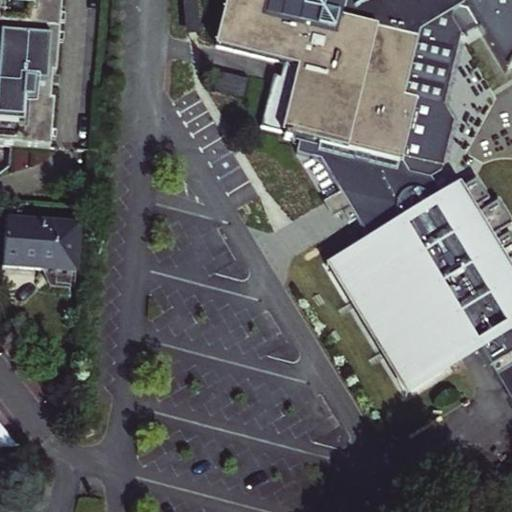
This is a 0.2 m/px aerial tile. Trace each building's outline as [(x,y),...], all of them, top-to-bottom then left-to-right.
[(0,0),(0,148),(48,152),(48,151),(53,151),(53,150),(48,150),(49,144),(49,136),(52,104),(48,104),(50,86),(50,77),(54,77),(56,47),(57,39),(58,27),(58,19),(59,0),(0,0)] [(342,222),(354,242),(311,267),(388,400),(452,363),(463,357),(472,373),(474,372),(478,380),(509,363),(504,354),(506,353),(497,337),(491,328),(505,320),(511,330),(511,331),(511,274),(507,277),(500,264),(507,259),(495,240),(488,244),(485,238),(499,230),(485,206),(471,214),(468,208),(474,204),(463,185),(463,184),(433,201),(436,206),(433,208),(418,182),(427,176),(440,125),(431,109),(449,39),(439,22),(443,9),(456,12),(458,0),(464,0),(471,1),(470,0),(215,0),(204,46),(273,63),(269,76),(261,74),(248,127),(273,134),(272,138),(278,139),(279,135),(287,137),(283,154),(307,160),(326,193),(317,198),(326,214),(334,226),(342,222)] [(511,0),(470,0),(471,1),(464,0),(458,0),(456,12),(443,9),(439,22),(449,39),(465,29),(495,73),(511,40),(511,0)] [(78,227),(4,223),(1,270),(75,274),(78,227)] [(509,363),(478,380),(507,428),(511,422),(511,331),(511,330),(505,320),(491,328),(497,337),(506,353),(504,354),(509,363)]
